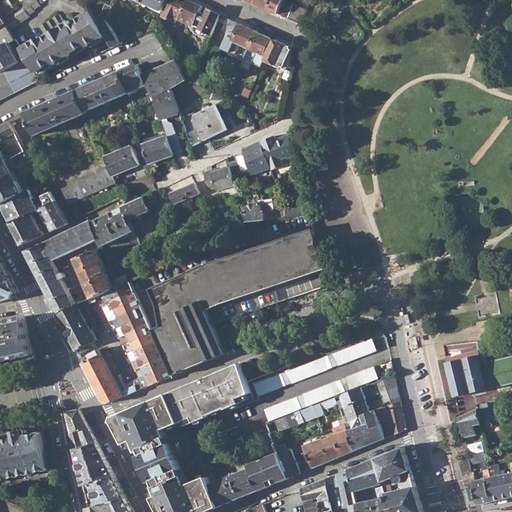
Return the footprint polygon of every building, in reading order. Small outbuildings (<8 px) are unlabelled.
[(9,0),(5,0),(0,3),(0,13),(3,18),(15,9),(9,0)] [(7,24),(11,30),(30,16),(28,14),(34,10),(33,8),(40,4),(36,0),(24,0),(21,3),(22,6),(15,9),(3,18),(7,24)] [(142,0),(142,1),(162,10),(166,0),(142,0)] [(178,0),(169,0),(163,15),(176,21),(178,18),(200,27),(197,34),(210,39),(221,14),(209,9),(206,14),(200,11),(203,6),(189,0),(188,0),(186,5),(178,2),(178,0)] [(249,0),(303,24),(307,10),(285,0),(249,0)] [(100,18),(107,21),(108,19),(113,6),(106,3),(100,18)] [(28,58),(37,74),(55,63),(57,65),(87,45),(89,47),(107,35),(103,29),(92,12),(78,21),(76,19),(66,25),(60,15),(42,27),(48,37),(44,40),(42,37),(23,49),(28,58)] [(222,30),(229,33),(231,27),(234,20),(228,17),(222,30)] [(103,29),(107,35),(115,48),(123,44),(108,19),(107,21),(103,29)] [(234,20),(231,27),(229,33),(225,42),(222,48),(237,54),(241,44),(250,48),(251,47),(258,31),(234,20)] [(0,49),(17,40),(11,30),(7,24),(0,27),(0,49)] [(250,48),(264,54),(272,37),(258,31),(251,47),(250,48)] [(266,59),(283,67),(292,46),(275,39),(266,59)] [(28,58),(23,49),(17,40),(0,49),(0,68),(2,73),(28,58)] [(210,57),(216,60),(220,52),(222,49),(216,45),(210,57)] [(0,73),(0,100),(40,81),(37,74),(28,58),(2,73),(0,73)] [(154,98),(162,119),(181,112),(172,88),(187,79),(176,60),(143,74),(154,98)] [(133,78),(143,74),(142,73),(138,64),(121,72),(129,92),(138,88),(133,78)] [(191,81),(205,88),(210,76),(197,69),(191,81)] [(78,90),(86,110),(129,92),(121,72),(78,90)] [(283,77),(291,81),(292,75),(286,72),(283,77)] [(27,113),(36,135),(87,112),(86,110),(78,90),(27,113)] [(186,127),(193,146),(228,129),(217,104),(195,114),(197,117),(184,122),(186,127)] [(180,130),(186,127),(184,122),(182,115),(176,118),(180,130)] [(0,165),(8,161),(0,147),(0,145),(7,142),(15,157),(26,151),(10,122),(0,127),(0,165)] [(275,136),(261,142),(271,168),(272,170),(284,166),(282,159),(288,157),(288,159),(295,156),(291,140),(292,134),(277,139),(275,136)] [(144,144),(150,163),(175,155),(168,135),(144,144)] [(244,150),(251,175),(271,168),(261,142),(244,150)] [(111,166),(115,174),(141,162),(133,143),(106,155),(111,166)] [(0,189),(18,181),(14,175),(35,164),(27,151),(26,151),(15,157),(8,161),(0,165),(0,189)] [(231,163),(234,175),(242,172),(239,160),(231,163)] [(63,188),(70,203),(118,182),(115,174),(111,166),(63,188)] [(205,173),(210,190),(217,188),(218,190),(236,185),(231,168),(214,173),(213,171),(205,173)] [(0,202),(1,205),(24,193),(18,181),(0,189),(0,202)] [(172,192),(176,203),(200,194),(196,184),(172,192)] [(1,205),(11,223),(33,213),(37,210),(44,207),(56,201),(51,192),(35,200),(30,190),(24,193),(1,205)] [(286,208),(287,217),(309,214),(305,191),(297,193),(299,206),(286,208)] [(243,206),(248,222),(265,220),(264,211),(263,211),(259,200),(257,194),(253,196),(255,203),(243,206)] [(122,207),(129,221),(150,210),(144,197),(126,205),(122,207)] [(61,211),(68,224),(95,211),(89,198),(61,211)] [(273,199),(263,200),(259,200),(263,211),(264,211),(265,220),(287,217),(286,208),(274,209),(273,199)] [(56,201),(44,207),(37,210),(40,217),(47,214),(54,231),(68,224),(61,211),(56,201)] [(158,207),(161,216),(168,214),(165,205),(158,207)] [(99,239),(102,246),(134,230),(129,221),(122,207),(92,222),(99,239)] [(43,232),(33,213),(11,223),(17,235),(23,245),(46,234),(44,230),(43,232)] [(91,220),(43,243),(53,261),(56,260),(77,250),(78,252),(83,249),(82,247),(96,242),(99,239),(92,222),(91,220)] [(166,358),(174,375),(204,362),(235,349),(231,339),(223,342),(214,323),(208,311),(221,305),(328,270),(321,248),(314,229),(208,264),(152,290),(159,304),(162,326),(153,329),(154,332),(158,340),(162,349),(166,358)] [(43,243),(26,251),(50,298),(58,313),(77,305),(74,299),(63,280),(67,277),(65,274),(61,276),(53,261),(43,243)] [(133,247),(138,258),(145,255),(140,244),(133,247)] [(76,260),(92,298),(95,297),(102,294),(114,289),(98,251),(76,260)] [(0,300),(16,297),(18,292),(19,289),(0,253),(0,300)] [(108,259),(112,270),(119,267),(114,256),(108,259)] [(116,279),(119,287),(131,282),(153,272),(150,265),(116,279)] [(102,294),(107,305),(110,303),(136,292),(131,282),(119,287),(114,289),(102,294)] [(110,303),(113,311),(116,310),(139,299),(136,292),(110,303)] [(88,346),(93,343),(78,309),(80,308),(87,305),(97,301),(95,297),(92,298),(77,305),(58,313),(68,333),(80,355),(89,349),(88,346)] [(139,299),(116,310),(120,317),(143,307),(139,299)] [(114,321),(118,329),(124,327),(147,316),(143,307),(120,317),(114,321)] [(96,341),(90,329),(82,312),(80,308),(78,309),(93,343),(96,341)] [(97,326),(89,310),(82,312),(90,329),(97,326)] [(114,321),(120,317),(116,310),(113,311),(110,312),(114,321)] [(0,360),(33,354),(25,319),(26,319),(23,315),(22,315),(22,316),(0,320),(0,360)] [(147,316),(124,327),(128,334),(150,324),(147,316)] [(150,324),(128,334),(131,343),(154,332),(153,329),(150,324)] [(121,337),(128,334),(124,327),(118,329),(121,337)] [(131,343),(135,350),(158,340),(154,332),(131,343)] [(256,384),(260,395),(377,350),(373,339),(256,384)] [(138,359),(162,349),(158,340),(135,350),(138,359)] [(511,345),(496,348),(502,387),(511,384),(511,345)] [(132,362),(136,371),(166,358),(162,349),(138,359),(132,362)] [(98,351),(82,359),(84,364),(104,401),(109,403),(122,398),(113,378),(119,375),(117,371),(110,374),(108,370),(115,367),(107,351),(100,355),(98,351)] [(136,371),(138,374),(144,371),(146,376),(134,381),(135,382),(138,391),(174,375),(166,358),(136,371)] [(207,511),(221,507),(207,474),(206,471),(186,478),(169,438),(255,401),(242,363),(116,417),(114,421),(161,511),(207,511)] [(264,409),(268,420),(378,378),(374,367),(264,409)] [(119,375),(113,378),(122,398),(129,395),(125,386),(119,375)] [(394,375),(381,380),(382,384),(383,386),(396,382),(394,375)] [(135,382),(125,386),(129,395),(138,391),(135,382)] [(338,404),(340,409),(345,407),(366,399),(363,387),(341,395),(344,402),(338,404)] [(397,387),(381,393),(384,403),(391,400),(399,397),(397,387)] [(323,411),(338,404),(336,397),(287,416),(291,427),(324,414),(323,411)] [(345,407),(350,421),(355,419),(364,415),(371,412),(366,399),(345,407)] [(375,411),(379,422),(389,418),(393,436),(407,430),(400,401),(392,404),(375,411)] [(481,423),(481,424),(491,422),(488,403),(478,405),(479,409),(481,423)] [(67,412),(71,433),(91,428),(80,408),(67,412)] [(474,425),(481,423),(479,409),(460,418),(465,438),(477,435),(474,425)] [(371,412),(364,415),(367,424),(358,427),(348,431),(356,451),(386,439),(379,422),(375,411),(371,412)] [(364,415),(355,419),(356,422),(358,427),(367,424),(364,415)] [(275,420),(279,432),(291,427),(287,416),(275,420)] [(305,446),(314,469),(356,451),(348,431),(346,426),(345,423),(344,421),(339,423),(341,426),(334,429),(336,436),(324,441),(323,439),(309,444),(308,442),(305,443),(306,446),(305,446)] [(0,478),(7,477),(48,468),(48,469),(51,468),(51,467),(50,467),(42,434),(43,433),(43,431),(42,432),(41,430),(40,430),(40,432),(35,433),(27,434),(25,427),(12,430),(14,437),(0,439),(0,478)] [(71,433),(75,448),(98,442),(91,428),(71,433)] [(75,450),(83,485),(116,476),(116,475),(98,442),(75,448),(75,450)] [(280,453),(291,478),(301,474),(291,449),(287,451),(283,444),(278,446),(280,453)] [(487,461),(488,467),(494,466),(493,458),(511,454),(511,446),(485,452),(487,461)] [(398,483),(400,482),(401,482),(402,481),(403,480),(403,479),(402,477),(402,475),(412,471),(404,447),(375,459),(382,483),(394,477),(396,481),(397,482),(398,483)] [(467,449),(458,451),(460,457),(469,455),(467,449)] [(471,464),(481,462),(487,461),(485,452),(469,456),(471,464)] [(250,465),(261,490),(291,478),(280,453),(250,465)] [(460,458),(463,473),(472,471),(471,464),(469,456),(460,458)] [(211,472),(207,474),(221,507),(261,490),(250,465),(247,458),(236,463),(238,467),(241,473),(234,475),(233,473),(224,477),(225,479),(215,483),(211,472)] [(349,470),(355,491),(361,490),(375,486),(383,485),(382,483),(375,459),(349,470)] [(511,462),(510,463),(511,471),(511,473),(500,476),(498,465),(494,466),(488,467),(489,470),(496,502),(511,498),(511,497),(511,462)] [(360,511),(355,491),(349,470),(334,476),(325,480),(330,499),(333,511),(332,511),(360,511)] [(496,502),(489,470),(483,471),(484,479),(475,481),(479,499),(481,505),(496,502)] [(385,494),(390,511),(424,511),(412,471),(402,475),(402,477),(403,479),(403,480),(402,481),(401,482),(400,482),(402,490),(385,494)] [(88,507),(127,497),(116,476),(83,485),(88,507)] [(383,485),(385,494),(402,490),(400,482),(398,483),(397,482),(396,481),(394,477),(382,483),(383,485)] [(318,497),(319,501),(326,500),(330,499),(325,480),(302,489),(305,500),(318,497)] [(383,485),(375,486),(374,490),(377,500),(366,502),(364,493),(361,490),(355,491),(360,511),(390,511),(385,494),(383,485)] [(89,511),(135,511),(127,497),(88,507),(89,509),(89,511)] [(332,511),(333,511),(329,511),(326,511),(318,511),(317,502),(306,504),(307,511),(332,511)]
